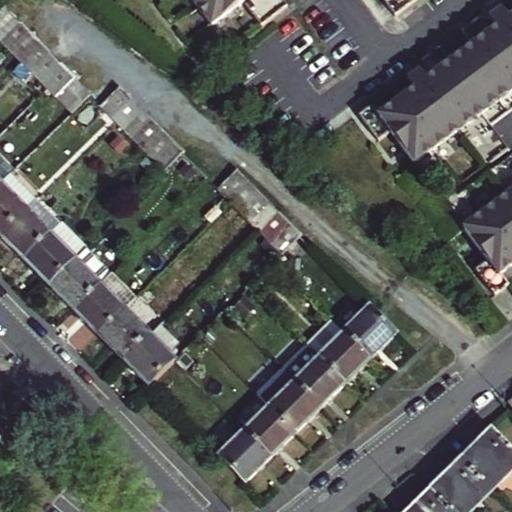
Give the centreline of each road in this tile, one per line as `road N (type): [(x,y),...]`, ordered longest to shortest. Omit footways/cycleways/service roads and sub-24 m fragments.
road 1 (residential): [(190,511),(0,318)]
road 2 (residential): [(511,352),(309,511)]
